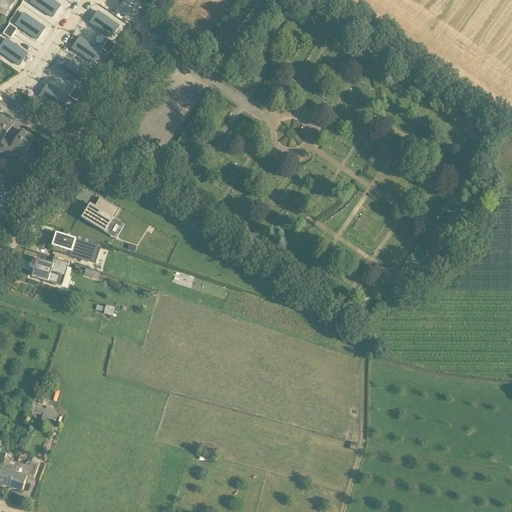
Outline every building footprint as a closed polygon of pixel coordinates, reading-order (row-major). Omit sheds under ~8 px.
[(9,0),(0,0),(0,14),(4,18),(14,3),(9,0)] [(55,0),(53,0),(51,5),(45,2),(40,10),(58,21),(66,6),(55,0)] [(88,23),(98,28),(103,18),(92,13),(88,23)] [(6,30),(14,35),(17,30),(10,25),(6,30)] [(14,35),(6,30),(3,35),(10,40),(14,35)] [(35,58),(46,40),(34,33),(31,38),(27,36),(19,49),(35,58)] [(116,45),(112,43),(108,40),(105,45),(112,50),(116,45)] [(112,50),(105,45),(102,50),(106,53),(109,55),(112,50)] [(72,92),(80,98),(83,93),(76,87),(72,92)] [(80,98),(72,92),(69,97),(76,102),(80,98)] [(0,152),(1,153),(11,140),(6,136),(13,125),(2,118),(0,120),(0,152)] [(11,140),(1,153),(12,160),(17,152),(23,156),(34,140),(23,132),(16,143),(11,140)] [(173,194),(158,184),(154,189),(169,199),(173,194)] [(81,220),(82,221),(85,223),(105,234),(108,237),(117,222),(113,220),(118,211),(99,200),(94,208),(91,206),(88,210),(87,209),(81,220),(80,219),(80,220),(81,220)] [(64,230),(62,236),(55,234),(51,247),(52,247),(51,251),(87,263),(92,248),(100,250),(101,248),(98,247),(99,242),(64,230)] [(65,277),(69,264),(53,259),(52,265),(42,262),(37,260),(36,265),(34,269),(32,278),(56,285),(59,277),(60,277),(60,276),(65,277)] [(40,399),(37,408),(34,416),(32,422),(36,423),(38,415),(42,417),(40,426),(53,430),(58,414),(55,414),(56,411),(47,407),(45,410),(42,409),(46,397),(41,395),(40,399)] [(34,397),(31,405),(27,403),(24,412),(34,416),(37,408),(40,399),(34,397)] [(204,440),(200,452),(219,457),(223,445),(204,440)] [(0,485),(10,489),(15,474),(5,471),(7,466),(3,464),(6,454),(0,452),(0,453),(0,469),(1,470),(0,473),(0,485)] [(26,466),(18,464),(15,474),(10,489),(22,493),(27,478),(34,480),(39,465),(34,464),(31,463),(28,464),(27,466),(26,466)]
